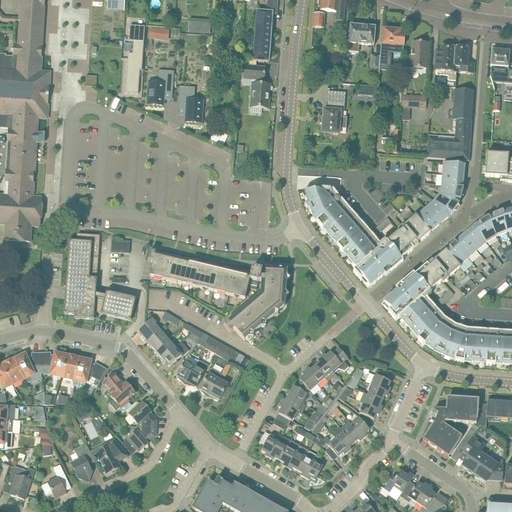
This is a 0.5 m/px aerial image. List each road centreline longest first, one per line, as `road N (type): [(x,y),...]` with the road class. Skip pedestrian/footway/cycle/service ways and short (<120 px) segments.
road 1 (tertiary): [(301,0),(287,196),(299,227),(365,304)]
road 2 (residential): [(474,205),(486,20)]
road 3 (residential): [(178,414),(120,347),(42,328)]
road 4 (residential): [(178,414),(148,467),(57,511)]
road 5 (residential): [(284,373),(170,306),(149,304)]
road 6 (residential): [(365,304),(474,205)]
